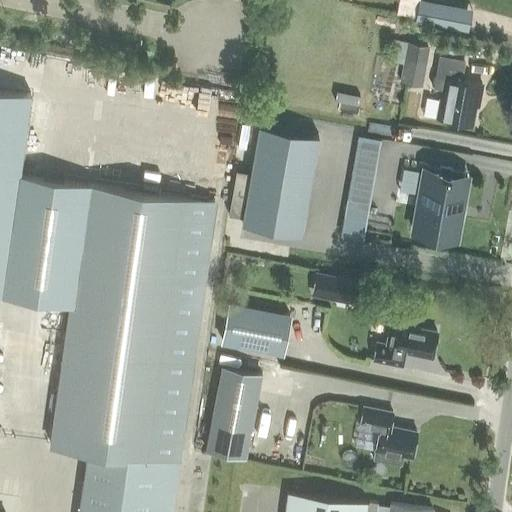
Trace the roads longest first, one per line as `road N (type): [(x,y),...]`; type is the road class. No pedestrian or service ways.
road 1 (unknown): [(45,511),(27,427),(68,130),(104,128),(185,151)]
road 2 (unclassified): [(225,39),(16,0)]
